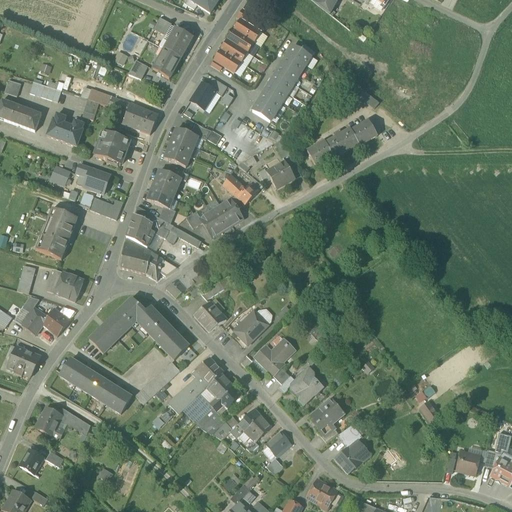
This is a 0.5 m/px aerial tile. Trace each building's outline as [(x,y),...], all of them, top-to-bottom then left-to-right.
[(197,7),(192,3),(187,0),(184,5),(194,12),(197,7)] [(194,0),(192,3),(197,7),(210,15),(219,0),(194,0)] [(308,0),(329,16),(338,0),(308,0)] [(373,0),(369,6),(368,9),(370,10),(373,9),(380,14),(384,8),(381,6),(373,0)] [(240,21),(246,25),(252,16),(242,11),(237,19),(240,22),(240,21)] [(452,48),(461,24),(448,19),(436,48),(435,48),(428,67),(433,69),(433,70),(452,78),(450,82),(465,88),(471,72),(458,67),(462,57),(457,55),(458,51),(452,48)] [(154,29),(165,35),(170,27),(159,21),(154,29)] [(240,22),(234,31),(254,45),(261,34),(246,25),(240,21),(240,22)] [(168,44),(164,51),(180,60),(192,38),(176,30),(168,44)] [(234,31),(227,42),(247,55),(254,45),(234,31)] [(163,41),(159,48),(164,51),(168,44),(163,41)] [(227,42),(221,52),(241,65),(247,55),(227,42)] [(301,52),(311,59),(314,54),(309,49),(305,46),(301,52)] [(293,47),(287,57),(305,68),(311,59),(301,52),(293,47)] [(160,58),(164,51),(159,48),(155,56),(160,58)] [(169,80),(180,60),(164,51),(160,58),(153,71),(169,80)] [(117,52),(112,63),(123,68),(128,57),(117,52)] [(234,75),(241,65),(221,52),(214,62),(223,68),(234,75)] [(287,57),(281,66),(299,77),(305,68),(287,57)] [(129,76),(141,81),(148,68),(136,62),(129,76)] [(211,67),(220,73),(223,68),(214,62),(211,67)] [(281,66),(276,76),(293,87),(299,77),(281,66)] [(328,75),(374,110),(375,109),(379,104),(333,68),(328,75)] [(276,76),(270,85),(287,96),(293,87),(276,76)] [(212,80),(207,88),(216,94),(216,95),(221,99),(227,90),(212,80)] [(4,95),(17,99),(21,86),(8,82),(4,95)] [(29,95),(57,104),(61,93),(33,84),(29,95)] [(216,95),(216,94),(207,88),(202,85),(190,103),(204,112),(216,95)] [(270,85),(264,94),(282,105),(287,96),(270,85)] [(93,91),(90,102),(99,105),(108,108),(112,98),(93,91)] [(264,94),(258,104),(276,115),(282,105),(264,94)] [(119,112),(126,115),(130,105),(112,98),(108,108),(119,112)] [(94,122),(99,105),(90,102),(88,102),(82,118),(94,122)] [(0,120),(4,122),(10,105),(4,103),(1,111),(0,110),(0,120)] [(270,124),(276,115),(258,104),(252,113),(270,124)] [(41,116),(10,105),(4,122),(35,134),(41,116)] [(150,136),(158,117),(130,105),(126,115),(122,126),(150,136)] [(57,116),(55,121),(64,125),(66,120),(57,116)] [(73,128),(64,125),(55,121),(53,121),(47,138),(77,149),(83,132),(82,132),(73,128)] [(369,122),(351,132),(358,145),(359,147),(377,137),(369,122)] [(74,123),(73,128),(82,132),(84,126),(74,123)] [(195,125),(193,131),(209,138),(211,134),(203,130),(195,125)] [(176,130),(172,140),(194,149),(198,140),(198,139),(191,136),(176,130)] [(207,141),(209,138),(193,131),(191,136),(198,139),(198,140),(206,143),(207,141)] [(209,138),(207,141),(217,149),(223,139),(213,131),(211,134),(209,138)] [(335,139),(326,145),(333,158),(334,159),(358,145),(351,132),(350,131),(340,136),(339,134),(334,137),(335,139)] [(96,158),(120,167),(129,143),(105,134),(96,158)] [(172,140),(168,150),(190,159),(194,149),(172,140)] [(274,146),(283,161),(292,156),(283,141),(274,146)] [(315,167),(333,158),(326,145),(325,143),(307,153),(315,167)] [(186,170),(190,159),(168,150),(164,161),(186,170)] [(272,183),(276,190),(295,179),(285,163),(267,174),(272,183)] [(76,176),(81,177),(96,183),(100,173),(79,166),(76,176)] [(54,175),(68,180),(70,175),(56,169),(54,175)] [(257,175),(264,188),(272,183),(267,174),(265,171),(257,175)] [(159,172),(155,182),(177,191),(181,181),(174,178),(159,172)] [(181,181),(186,183),(188,177),(176,172),(174,178),(181,181)] [(100,173),(96,183),(81,177),(78,183),(85,186),(84,189),(95,193),(98,194),(101,195),(101,196),(103,196),(111,177),(100,173)] [(243,178),(250,183),(253,179),(246,174),(243,178)] [(223,187),(237,199),(245,191),(230,178),(223,187)] [(250,186),(258,194),(264,188),(253,179),(250,183),(248,185),(250,186)] [(155,182),(151,192),(173,201),(177,191),(155,182)] [(250,186),(245,191),(237,199),(245,207),(258,194),(250,186)] [(71,191),(68,199),(75,202),(78,193),(71,191)] [(169,211),(173,201),(151,192),(147,202),(163,209),(169,211)] [(80,206),(89,209),(93,199),(84,195),(80,206)] [(230,202),(236,211),(244,206),(235,198),(230,201),(230,202)] [(89,210),(116,221),(123,204),(116,202),(113,207),(93,199),(89,209),(89,210)] [(201,218),(218,207),(215,202),(198,213),(201,218)] [(230,202),(220,208),(232,227),(242,221),(236,211),(230,202)] [(134,217),(153,225),(156,218),(137,208),(134,217)] [(220,208),(210,214),(222,233),(232,227),(220,208)] [(163,209),(161,214),(173,219),(176,214),(169,211),(163,209)] [(38,253),(60,261),(76,220),(54,211),(38,253)] [(196,213),(191,217),(198,228),(203,225),(200,220),(196,213)] [(170,226),(173,219),(161,214),(159,220),(170,226)] [(212,240),(222,233),(210,214),(200,220),(203,225),(212,240)] [(126,239),(143,248),(150,232),(153,225),(134,217),(126,239)] [(193,231),(198,228),(191,217),(186,220),(193,231)] [(166,240),(170,233),(173,228),(156,218),(153,225),(150,232),(156,234),(155,235),(166,240)] [(201,244),(173,228),(170,233),(175,236),(198,249),(201,244)] [(156,234),(150,232),(143,248),(148,250),(155,235),(156,234)] [(166,240),(171,243),(175,236),(170,233),(166,240)] [(122,269),(146,276),(152,255),(126,241),(124,248),(121,269),(122,269)] [(146,276),(157,283),(159,274),(165,278),(177,269),(162,261),(152,255),(146,276)] [(17,293),(29,296),(36,270),(24,267),(17,293)] [(188,284),(197,278),(203,274),(199,268),(198,267),(183,277),(188,284)] [(48,293),(75,303),(83,283),(56,272),(48,293)] [(207,279),(203,274),(197,278),(200,283),(207,279)] [(166,290),(175,300),(192,287),(188,284),(183,277),(166,290)] [(203,294),(208,300),(225,289),(221,283),(203,294)] [(242,301),(248,309),(257,303),(251,295),(242,301)] [(57,338),(70,322),(54,310),(47,319),(34,310),(35,309),(39,302),(30,299),(14,322),(35,337),(42,328),(57,338)] [(104,355),(137,323),(136,323),(146,314),(132,299),(90,341),(104,355)] [(195,317),(209,334),(226,322),(211,305),(195,317)] [(151,308),(146,314),(136,323),(137,323),(174,362),(188,348),(151,308)] [(0,311),(0,327),(5,331),(12,320),(0,311)] [(253,313),(244,322),(246,324),(256,315),(253,313)] [(234,332),(247,346),(267,327),(256,315),(246,324),(244,322),(234,332)] [(255,359),(273,377),(281,369),(285,366),(283,364),(295,353),(294,352),(290,355),(285,350),(289,347),(284,341),(272,353),(267,348),(255,359)] [(294,352),(289,347),(285,350),(290,355),(294,352)] [(15,376),(18,377),(25,362),(29,354),(17,349),(8,369),(16,373),(15,376)] [(40,359),(29,354),(25,362),(18,377),(22,379),(23,375),(30,378),(40,359)] [(60,378),(121,416),(132,399),(70,360),(60,378)] [(209,360),(196,372),(210,387),(221,376),(223,374),(209,360)] [(171,364),(167,368),(175,377),(180,373),(171,364)] [(167,368),(163,372),(171,381),(175,377),(167,368)] [(273,377),(282,386),(290,378),(281,369),(273,377)] [(299,404),(303,408),(314,398),(315,398),(319,394),(319,390),(317,388),(318,387),(318,386),(314,382),(314,375),(308,369),(295,382),(291,386),(291,387),(291,392),(299,400),(299,404)] [(163,372),(159,376),(167,384),(171,381),(163,372)] [(180,416),(183,413),(200,396),(210,387),(196,372),(192,376),(196,380),(192,384),(193,386),(183,394),(174,402),(175,403),(170,406),(180,416)] [(159,376),(155,379),(163,388),(167,384),(159,376)] [(200,396),(209,406),(216,400),(212,396),(227,381),(221,376),(210,387),(200,396)] [(291,378),(290,378),(282,386),(279,390),(283,394),(285,394),(288,392),(288,390),(291,387),(291,386),(295,382),(291,378)] [(155,379),(151,383),(159,392),(163,388),(155,379)] [(212,396),(216,400),(219,403),(234,389),(227,381),(212,396)] [(151,383),(147,387),(155,395),(159,392),(151,383)] [(147,387),(143,390),(151,399),(155,395),(147,387)] [(234,389),(219,403),(223,407),(227,411),(242,397),(234,389)] [(143,390),(139,394),(147,403),(151,399),(143,390)] [(143,407),(147,403),(139,394),(135,398),(143,407)] [(196,426),(213,410),(209,406),(200,396),(183,413),(196,426)] [(213,410),(219,403),(216,400),(209,406),(213,410)] [(320,433),(325,438),(334,430),(331,427),(343,417),(331,402),(310,420),(312,423),(314,421),(317,425),(315,427),(320,433)] [(216,414),(223,407),(219,403),(213,410),(216,414)] [(420,411),(430,424),(438,418),(429,405),(420,411)] [(216,414),(220,418),(227,411),(223,407),(216,414)] [(61,417),(65,420),(69,414),(61,409),(57,415),(61,417)] [(35,430),(51,438),(61,417),(57,415),(46,410),(40,422),(39,421),(35,430)] [(212,437),(212,436),(225,423),(220,418),(216,414),(213,410),(196,426),(197,428),(212,437)] [(238,426),(244,433),(262,417),(256,410),(238,426)] [(158,429),(174,417),(169,411),(153,423),(158,429)] [(79,421),(69,414),(65,420),(76,426),(79,421)] [(272,429),(262,417),(244,433),(243,433),(246,436),(253,443),(255,444),(272,429)] [(231,419),(225,423),(233,431),(238,426),(231,419)] [(76,426),(88,434),(90,428),(79,421),(76,426)] [(212,436),(221,442),(226,437),(234,442),(238,438),(243,433),(244,433),(238,426),(233,431),(225,423),(212,436)] [(350,428),(339,436),(349,449),(350,449),(356,444),(358,442),(362,439),(358,434),(356,436),(350,428)] [(326,445),(339,436),(334,430),(325,438),(320,433),(318,435),(326,445)] [(266,447),(277,459),(292,446),(282,434),(266,447)] [(511,438),(499,435),(494,454),(496,455),(493,466),(496,467),(499,460),(506,463),(509,458),(506,457),(511,438)] [(234,442),(226,437),(221,442),(222,443),(228,447),(229,448),(234,442)] [(355,454),(358,458),(366,451),(358,442),(356,444),(361,449),(355,454)] [(224,454),(228,447),(222,443),(217,450),(224,454)] [(246,450),(251,455),(259,448),(255,444),(253,443),(246,450)] [(350,449),(355,454),(361,449),(356,444),(350,449)] [(347,476),(362,463),(358,458),(355,454),(350,449),(349,449),(335,461),(347,476)] [(481,452),(469,449),(467,455),(468,455),(480,458),(481,452)] [(370,457),(366,451),(358,458),(362,463),(370,457)] [(479,463),(485,465),(488,453),(482,451),(481,452),(480,458),(480,459),(479,463)] [(20,468),(34,476),(43,460),(30,452),(20,468)] [(44,458),(61,468),(64,462),(48,452),(44,458)] [(450,453),(448,460),(455,462),(457,455),(450,453)] [(456,473),(475,478),(479,463),(480,459),(468,457),(468,455),(467,455),(460,453),(456,473)] [(484,467),(492,469),(493,466),(496,455),(494,454),(494,455),(488,453),(485,465),(484,467)] [(266,468),(271,474),(277,469),(280,466),(275,460),(266,468)] [(445,473),(452,475),(455,462),(448,460),(445,473)] [(511,467),(506,465),(507,464),(506,463),(499,460),(496,467),(490,478),(508,487),(510,482),(511,482),(511,467)] [(105,485),(113,477),(105,469),(98,477),(105,485)] [(225,482),(229,490),(240,484),(236,477),(225,482)] [(319,509),(325,511),(327,511),(331,506),(329,505),(332,500),(337,492),(317,481),(307,500),(320,507),(319,509)] [(18,485),(16,490),(26,494),(28,489),(18,485)] [(231,500),(237,506),(239,504),(243,500),(242,499),(246,494),(248,491),(243,487),(231,500)] [(2,511),(24,511),(30,502),(14,492),(2,511)] [(31,500),(43,508),(48,501),(35,494),(31,500)] [(243,500),(251,506),(255,502),(246,494),(242,499),(243,500)] [(284,511),(299,511),(301,509),(290,502),(284,511)]
